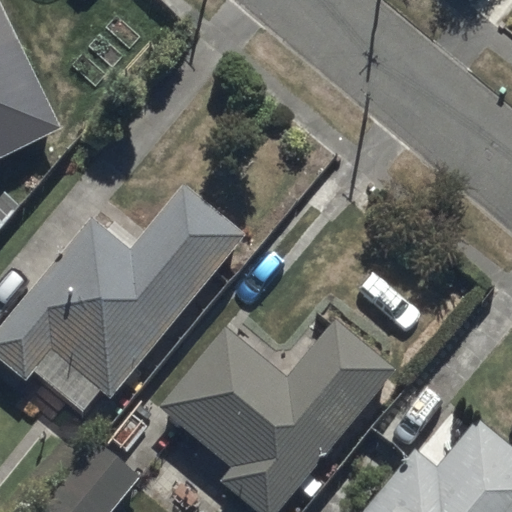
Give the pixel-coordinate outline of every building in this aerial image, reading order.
[(0,0),(0,148),(59,120),(0,0)] [(127,249),(90,218),(0,325),(0,357),(27,379),(35,369),(88,413),(107,390),(111,394),(246,232),(185,180),(127,249)] [(394,367),(333,315),(283,374),(226,326),(159,407),(231,467),(220,479),(258,511),(275,511),(298,486),(309,495),(321,481),(308,470),(394,367)] [(511,511),(511,441),(475,412),(437,458),(414,440),(355,511),(511,511)] [(111,511),(139,480),(93,439),(31,511),(111,511)]
